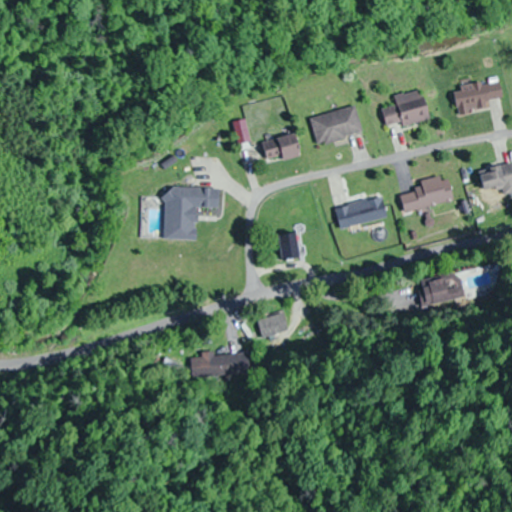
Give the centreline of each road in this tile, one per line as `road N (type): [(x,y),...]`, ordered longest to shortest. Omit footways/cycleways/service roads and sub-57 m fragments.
road 1 (residential): [(511,142),(272,201),(258,220),(255,297)]
road 2 (residential): [(0,366),(69,356),(255,297)]
road 3 (residential): [(255,297),(511,234)]
